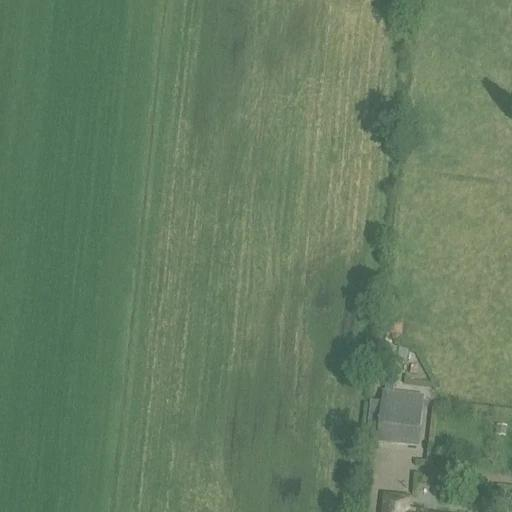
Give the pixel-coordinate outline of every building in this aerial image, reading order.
[(376,376),(398,379),(400,362),(408,363),(408,352),(379,348),(376,376)] [(378,445),(382,403),(370,402),(367,443),(378,445)] [(382,403),(378,442),(418,447),(422,408),(382,403)] [(504,437),(506,427),(497,426),(496,436),(504,437)] [(409,511),(408,511),(409,501),(387,498),(384,511),(409,511)]
